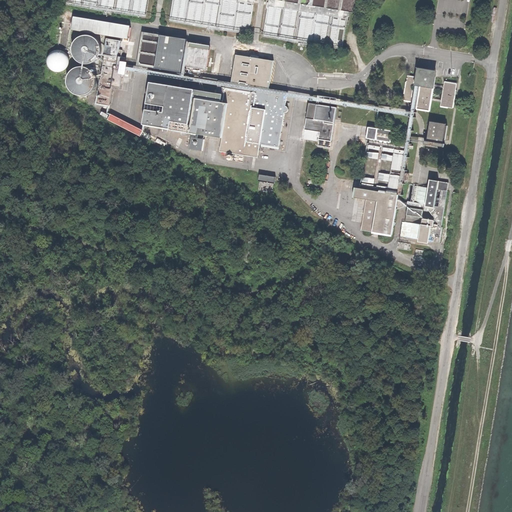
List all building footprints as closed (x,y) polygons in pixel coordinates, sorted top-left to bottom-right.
[(130,26),(73,16),(70,29),(128,39),(130,26)] [(142,32),(137,65),(180,72),(185,40),(142,32)] [(75,58),(78,61),(82,62),(86,63),(90,62),(94,60),(97,58),(99,54),(100,50),(100,46),(98,42),(96,39),(93,37),(89,35),(85,35),(81,35),(78,37),(75,40),(73,43),(72,47),(72,51),(73,55),(75,58)] [(106,38),(95,103),(109,106),(121,41),(106,38)] [(205,71),(209,46),(187,42),(183,67),(205,71)] [(51,69),(54,71),(57,72),(61,71),(64,69),(66,67),(67,64),(68,60),(67,57),(64,54),(61,52),(58,51),(54,52),(51,53),(49,56),(47,59),(47,63),(48,66),(51,69)] [(255,158),(258,144),(277,147),(282,114),(285,113),(286,111),(285,108),(283,107),(284,100),(278,99),(279,91),(266,89),(271,62),(235,56),(229,83),(217,81),(214,95),(213,101),(208,100),(195,98),(190,132),(220,138),(218,151),(255,158)] [(120,61),(118,74),(124,75),(126,62),(120,61)] [(71,90),(74,93),(78,94),(82,95),(86,94),(89,92),(92,89),(94,86),(95,82),(95,78),(94,74),(92,71),(89,68),(85,67),(81,66),(77,67),(73,69),(70,72),(68,75),(67,79),(67,83),(69,87),(71,90)] [(413,78),(406,77),(401,102),(409,104),(413,78)] [(427,112),(433,78),(429,78),(428,77),(426,77),(425,77),(421,77),(415,110),(427,112)] [(142,124),(190,132),(195,98),(197,89),(150,81),(142,124)] [(454,85),(443,83),(439,108),(450,110),(454,85)] [(392,99),(393,91),(385,89),(384,98),(392,99)] [(308,102),(303,129),(319,131),(331,133),(335,107),(308,102)] [(143,130),(111,114),(108,120),(140,136),(143,130)] [(445,124),(429,121),(425,143),(442,146),(445,124)] [(398,237),(437,244),(446,184),(431,182),(430,190),(426,190),(406,186),(403,205),(396,199),(404,149),(411,151),(411,147),(388,143),(390,132),(388,132),(389,130),(376,128),(376,130),(367,128),(365,140),(367,140),(360,184),(359,185),(358,190),(354,189),(352,199),(364,201),(359,232),(389,236),(393,211),(402,208),(405,209),(405,217),(420,220),(419,226),(400,223),(398,237)] [(329,144),(331,133),(319,131),(318,142),(329,144)] [(191,136),(188,148),(201,150),(203,138),(191,136)] [(259,174),(258,181),(271,182),(274,183),(275,176),(259,174)] [(256,191),(269,193),(271,182),(258,181),(256,191)]
